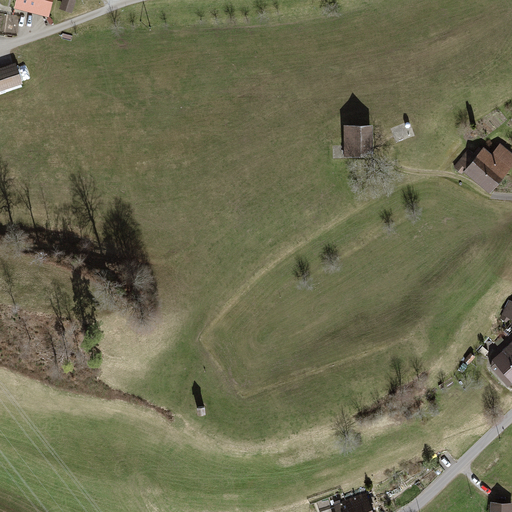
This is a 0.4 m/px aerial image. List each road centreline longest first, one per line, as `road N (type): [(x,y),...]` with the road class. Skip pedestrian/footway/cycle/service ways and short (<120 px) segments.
road 1 (unclassified): [(136,0),(0,48)]
road 2 (tertiary): [(511,416),(408,511)]
